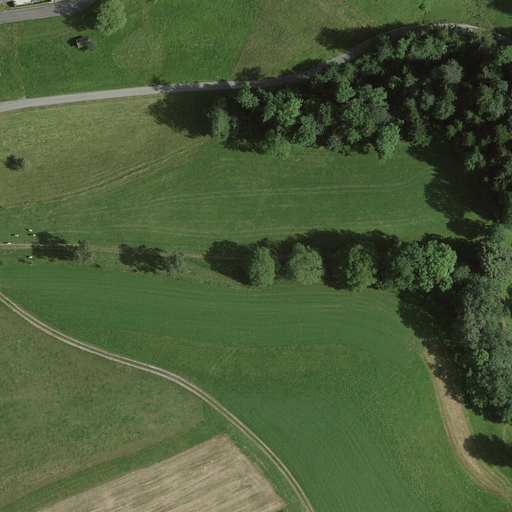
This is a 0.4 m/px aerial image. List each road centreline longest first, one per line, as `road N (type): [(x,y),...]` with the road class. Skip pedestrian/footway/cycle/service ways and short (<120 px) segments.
road 1 (track): [(0,110),(270,85),(412,32),(469,37),(511,65)]
road 2 (track): [(310,511),(276,461),(202,396),(67,345),(0,298)]
